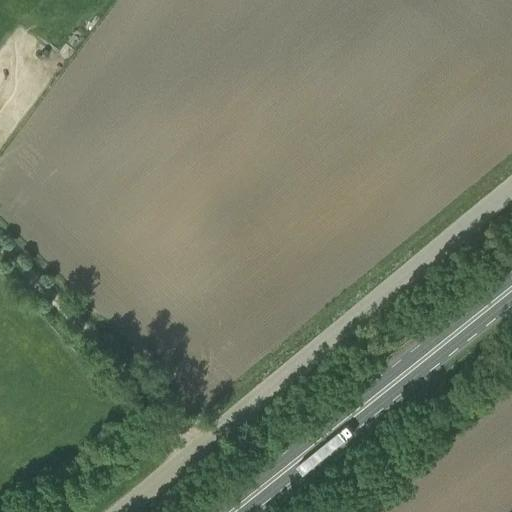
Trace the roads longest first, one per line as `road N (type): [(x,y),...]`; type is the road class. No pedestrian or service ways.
road 1 (unclassified): [(124,511),(511,190)]
road 2 (primary): [(228,511),(511,285)]
road 3 (track): [(0,249),(202,448)]
